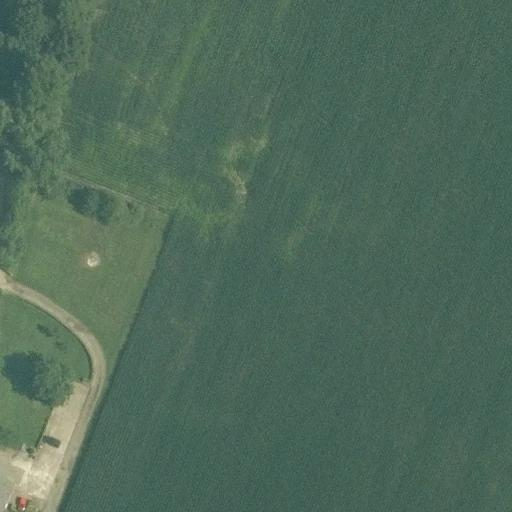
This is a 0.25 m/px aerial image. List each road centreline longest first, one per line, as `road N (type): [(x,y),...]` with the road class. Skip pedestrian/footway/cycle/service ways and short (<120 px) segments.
road 1 (track): [(50,511),(102,376),(101,359),(88,336),(48,303),(0,285)]
road 2 (track): [(64,0),(0,173)]
